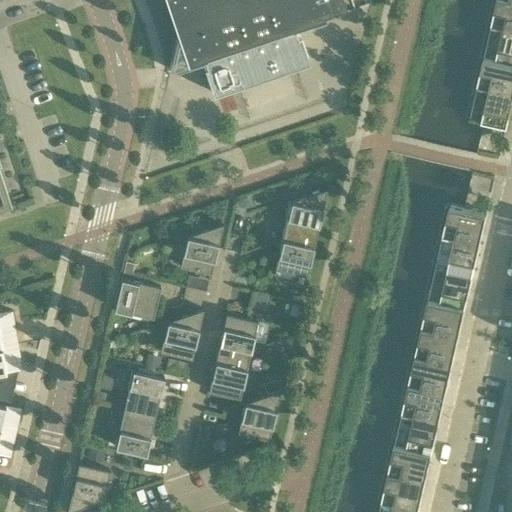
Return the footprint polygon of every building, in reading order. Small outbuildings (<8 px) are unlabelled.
[(307,18),(309,22),(371,1),(370,0),(172,0),(172,2),(173,5),(174,7),(176,10),(179,11),(182,13),(177,32),(169,69),(189,62),(188,59),(200,55),(201,58),(203,57),(205,64),(203,65),(212,93),(309,59),(299,33),(297,34),(295,27),(297,26),(296,22),(307,18)] [(511,0),(497,0),(492,23),(511,27),(511,0)] [(511,27),(492,23),(485,56),(511,62),(511,27)] [(511,62),(485,56),(478,84),(511,91),(511,62)] [(511,105),(511,91),(478,84),(471,117),(489,122),(507,126),(511,105)] [(0,173),(0,211),(12,207),(0,173)] [(289,207),(282,237),(317,227),(325,195),(326,187),(291,199),(289,207)] [(451,204),(444,233),(481,241),(488,212),(469,208),(451,204)] [(180,264),(211,271),(220,230),(222,222),(187,234),(185,242),(180,264)] [(306,275),(317,227),(282,237),(275,267),(293,271),(290,282),(303,285),(306,274),(306,275)] [(444,233),(437,265),(474,274),(481,241),(444,233)] [(126,260),(123,271),(132,273),(134,262),(126,260)] [(437,265),(429,298),(466,307),(474,274),(437,265)] [(113,307),(153,316),(160,285),(121,276),(113,307)] [(268,295),(253,292),(250,303),(265,306),(268,295)] [(429,298),(423,326),(460,335),(466,307),(429,298)] [(163,305),(160,322),(167,319),(186,313),(186,310),(163,305)] [(203,307),(186,313),(167,319),(160,349),(191,357),(203,307)] [(0,346),(17,343),(12,310),(0,311),(0,346)] [(226,312),(215,360),(250,349),(257,319),(226,312)] [(423,326),(416,354),(453,363),(460,335),(423,326)] [(0,371),(22,368),(17,343),(0,346),(0,371)] [(250,349),(215,360),(208,390),(239,397),(250,349)] [(158,370),(161,356),(147,353),(144,366),(158,370)] [(416,354),(410,382),(447,391),(453,363),(416,354)] [(132,368),(123,406),(155,413),(164,375),(132,368)] [(266,393),(280,389),(276,379),(263,383),(266,393)] [(410,382),(403,410),(440,419),(447,391),(410,382)] [(280,389),(266,393),(244,401),(237,431),(268,438),(280,389)] [(0,427),(15,431),(21,407),(0,401),(0,427)] [(155,413),(123,406),(114,445),(146,452),(155,413)] [(403,410),(396,443),(433,452),(440,419),(403,410)] [(0,453),(9,455),(15,431),(0,427),(0,453)] [(396,443),(389,471),(426,480),(433,452),(396,443)] [(87,459),(102,462),(104,450),(90,447),(87,459)] [(78,461),(67,510),(102,498),(109,468),(78,461)] [(389,471),(383,499),(420,508),(426,480),(389,471)] [(383,499),(379,511),(418,511),(420,508),(383,499)]
